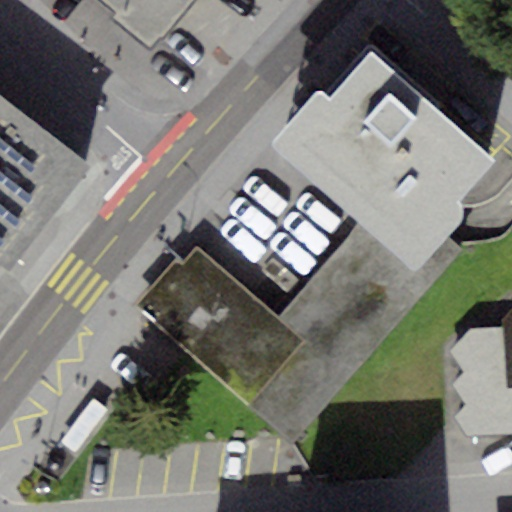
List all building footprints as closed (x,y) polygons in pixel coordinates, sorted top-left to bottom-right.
[(196,0),(100,0),(114,11),(108,16),(147,49),(157,35),(163,40),(196,0)] [(494,161),(371,52),(329,99),(318,91),(270,146),(359,224),(418,274),(447,238),(461,221),(464,208),(458,202),(494,161)] [(0,281),(91,169),(0,97),(0,281)] [(464,250),(447,238),(418,274),(359,224),(278,322),(304,343),(248,405),(292,443),(464,250)] [(278,322),(196,249),(183,263),(178,258),(138,305),(248,405),(304,343),(278,322)] [(511,310),(502,321),(505,327),(469,329),(449,354),(464,376),(452,387),(467,406),(453,417),(464,435),(511,432),(511,310)]
